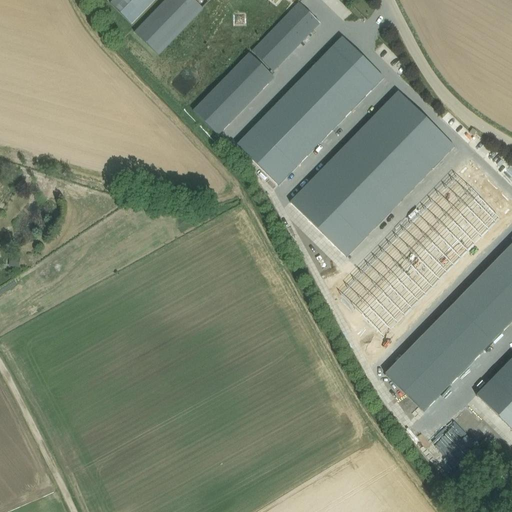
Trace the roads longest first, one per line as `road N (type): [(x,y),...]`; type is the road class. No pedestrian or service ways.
road 1 (unclassified): [(511,143),(438,87),(389,0)]
road 2 (track): [(74,511),(0,360)]
